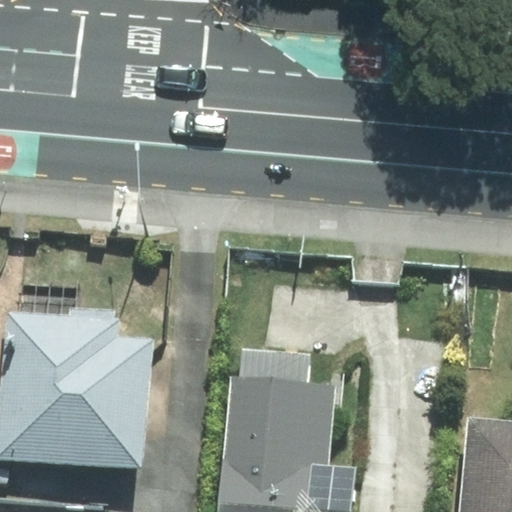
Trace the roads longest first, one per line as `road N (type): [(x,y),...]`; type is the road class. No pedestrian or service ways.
road 1 (primary): [(148,100),(511,133)]
road 2 (primary): [(0,88),(148,100)]
